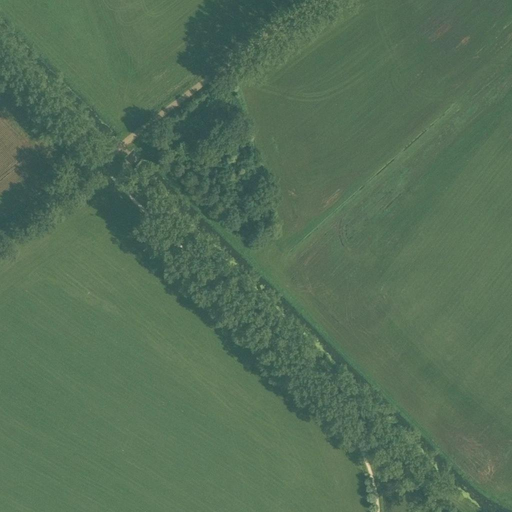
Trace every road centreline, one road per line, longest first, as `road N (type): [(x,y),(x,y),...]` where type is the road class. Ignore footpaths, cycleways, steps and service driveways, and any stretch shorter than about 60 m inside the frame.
road 1 (track): [(467,511),(105,159)]
road 2 (unclassified): [(0,240),(319,0)]
